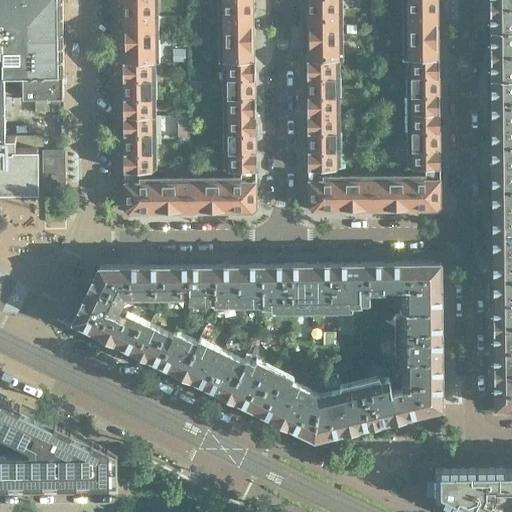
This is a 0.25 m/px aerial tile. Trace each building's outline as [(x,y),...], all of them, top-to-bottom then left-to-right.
[(5,108),(12,108),(12,96),(52,95),(63,95),(62,0),(0,0),(0,186),(38,186),(37,147),(16,147),(16,135),(6,135),(5,108)] [(154,61),(154,27),(153,0),(122,0),(124,61),(150,61),(154,61)] [(254,60),(252,0),(222,0),(223,60),(227,60),(254,60)] [(338,59),(338,25),(337,0),(306,0),(308,59),(334,59),(338,59)] [(438,58),(437,0),(406,0),(407,58),(411,58),(438,58)] [(511,27),(511,3),(490,4),(490,28),(511,27)] [(511,51),(511,27),(490,28),(491,52),(511,51)] [(511,75),(511,51),(491,52),(491,76),(511,75)] [(439,112),(439,58),(438,58),(411,58),(412,112),(439,112)] [(335,113),(335,86),(334,59),(308,59),(307,59),(307,114),(335,113)] [(255,60),(254,60),(227,60),(228,115),(255,114),(255,60)] [(151,115),(150,61),(124,61),(123,61),(123,116),(151,115)] [(511,99),(511,75),(491,76),(491,100),(511,99)] [(63,111),(63,95),(52,95),(52,111),(63,111)] [(511,121),(511,99),(491,100),(491,122),(511,121)] [(440,166),(439,112),(412,112),(412,166),(425,166),(440,166)] [(335,167),(335,140),(335,113),(307,114),(308,167),(323,167),(335,167)] [(256,168),(255,114),(228,115),(228,168),(241,168),(256,168)] [(151,169),(151,142),(151,115),(123,116),(124,169),(139,169),(151,169)] [(176,134),(187,134),(188,116),(162,115),(162,133),(176,134)] [(511,143),(511,121),(491,122),(492,144),(511,143)] [(511,165),(511,143),(492,144),(492,166),(511,165)] [(64,186),(64,149),(43,149),(43,186),(64,186)] [(511,187),(511,165),(492,166),(492,188),(511,187)] [(440,205),(440,166),(425,166),(425,179),(374,180),(374,210),(436,209),(440,205)] [(374,210),(374,180),(323,180),(323,167),(308,167),(308,207),(312,211),(374,210)] [(256,207),(256,168),(241,168),(241,181),(190,182),(190,212),(252,211),(256,207)] [(190,212),(190,182),(139,182),(139,169),(124,169),(124,209),(128,213),(190,212)] [(511,209),(511,187),(492,188),(492,210),(511,209)] [(511,231),(511,209),(492,210),(492,232),(511,231)] [(511,253),(511,231),(492,232),(493,254),(511,253)] [(511,275),(511,253),(493,254),(493,276),(511,275)] [(393,286),(393,261),(359,262),(359,296),(369,296),(369,292),(385,292),(385,287),(393,286)] [(441,286),(441,261),(393,261),(393,286),(402,286),(441,286)] [(311,305),(311,262),(263,263),(263,303),(263,305),(311,305)] [(359,296),(359,262),(311,262),(311,305),(359,304),(359,296)] [(239,303),(239,263),(215,264),(215,300),(215,303),(239,303)] [(263,303),(263,263),(239,263),(239,303),(263,303)] [(117,315),(123,301),(125,298),(131,296),(140,296),(139,264),(99,265),(72,320),(113,340),(124,318),(117,315)] [(165,295),(165,264),(139,264),(140,296),(165,295)] [(190,295),(190,264),(165,264),(165,295),(190,295)] [(215,300),(215,264),(190,264),(190,295),(190,300),(215,300)] [(511,299),(511,275),(493,276),(493,300),(511,299)] [(441,310),(441,286),(402,286),(402,310),(441,310)] [(511,323),(511,299),(493,300),(493,324),(511,323)] [(441,310),(402,310),(399,310),(400,359),(403,359),(442,358),(441,310)] [(136,351),(150,323),(127,312),(124,318),(113,340),(136,351)] [(159,362),(172,334),(150,323),(136,351),(159,362)] [(511,347),(511,323),(493,324),(494,348),(511,347)] [(181,373),(197,341),(175,330),(172,334),(159,362),(181,373)] [(204,384),(221,349),(199,338),(197,341),(181,373),(204,384)] [(511,347),(494,348),(494,372),(511,371),(511,347)] [(229,396),(246,361),(221,349),(204,384),(229,396)] [(254,408),(273,369),(248,357),(246,361),(229,396),(254,408)] [(442,382),(442,358),(403,359),(403,382),(442,382)] [(278,420),(297,381),(273,369),(254,408),(278,420)] [(511,407),(511,371),(494,372),(494,407),(511,407)] [(399,417),(392,391),(389,376),(343,387),(353,428),(399,417)] [(314,438),(319,397),(305,391),(307,386),(297,381),(278,420),(314,438)] [(442,407),(442,382),(403,382),(403,388),(392,391),(399,417),(442,407)] [(353,428),(343,387),(332,390),(333,394),(319,397),(314,438),(353,428)] [(0,486),(117,485),(117,453),(0,396),(0,486)] [(511,511),(511,466),(435,468),(435,474),(427,474),(427,490),(435,490),(436,496),(468,511),(511,511)]
